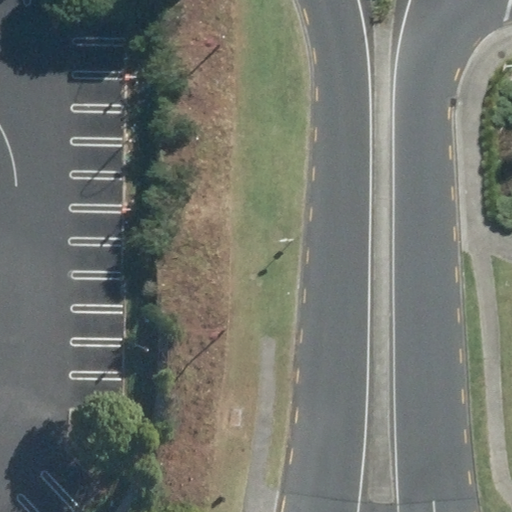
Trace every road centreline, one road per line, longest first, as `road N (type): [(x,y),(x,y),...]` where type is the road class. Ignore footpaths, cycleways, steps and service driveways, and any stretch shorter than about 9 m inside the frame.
road 1 (unclassified): [(439,0),(425,51),(420,136),(437,511)]
road 2 (unclassified): [(309,511),(341,103),(327,0)]
